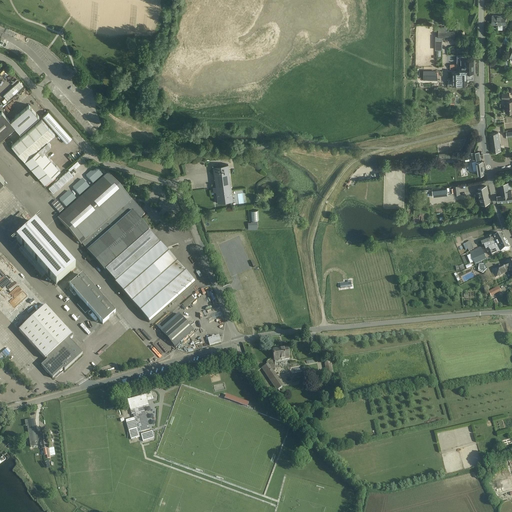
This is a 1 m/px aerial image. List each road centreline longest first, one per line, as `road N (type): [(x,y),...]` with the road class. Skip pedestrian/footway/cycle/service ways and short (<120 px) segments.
road 1 (unclassified): [(237,341),(176,188),(98,159),(0,56)]
road 2 (unclassified): [(237,341),(511,311)]
road 3 (unclassified): [(0,410),(237,341)]
road 4 (track): [(326,328),(312,256),(320,209),(354,161),(385,148)]
road 5 (tertiary): [(488,167),(481,0)]
